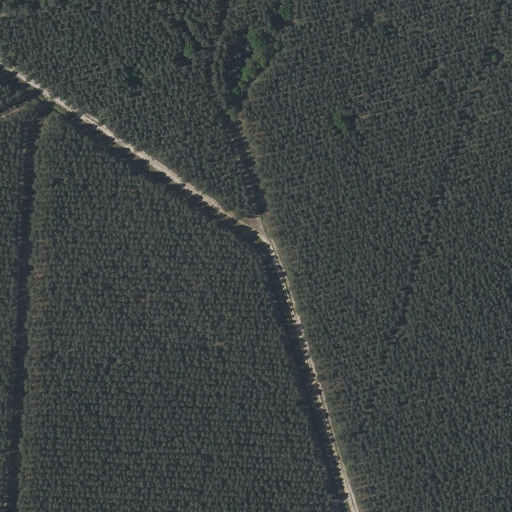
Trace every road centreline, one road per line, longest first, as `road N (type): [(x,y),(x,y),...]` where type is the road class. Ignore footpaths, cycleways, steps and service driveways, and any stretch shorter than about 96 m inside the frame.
road 1 (track): [(53,96),(24,137),(5,511)]
road 2 (track): [(228,0),(210,85),(305,352)]
road 3 (track): [(263,238),(0,61)]
road 4 (track): [(354,511),(305,352)]
